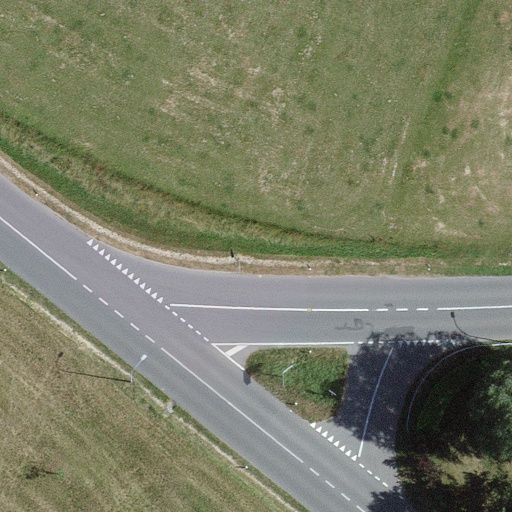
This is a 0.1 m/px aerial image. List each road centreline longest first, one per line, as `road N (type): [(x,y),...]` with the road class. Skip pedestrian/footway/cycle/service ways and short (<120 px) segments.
road 1 (tertiary): [(98,299),(345,505)]
road 2 (tertiary): [(98,299),(407,311)]
road 3 (tertiary): [(407,311),(345,505)]
road 4 (tertiary): [(0,219),(98,299)]
